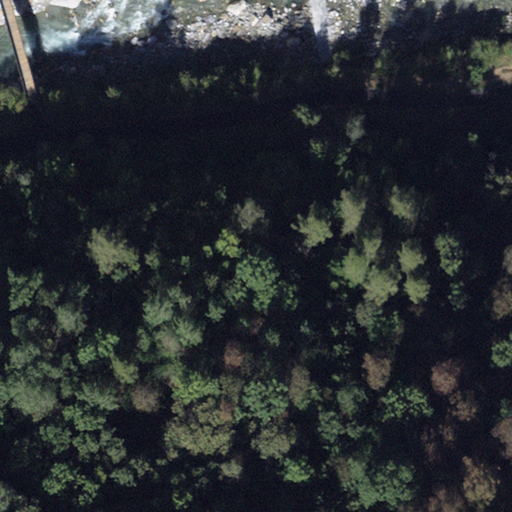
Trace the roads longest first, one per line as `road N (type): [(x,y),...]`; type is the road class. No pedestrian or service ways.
road 1 (track): [(30,136),(256,114),(317,96),(417,102),(511,86)]
road 2 (track): [(3,0),(30,136)]
